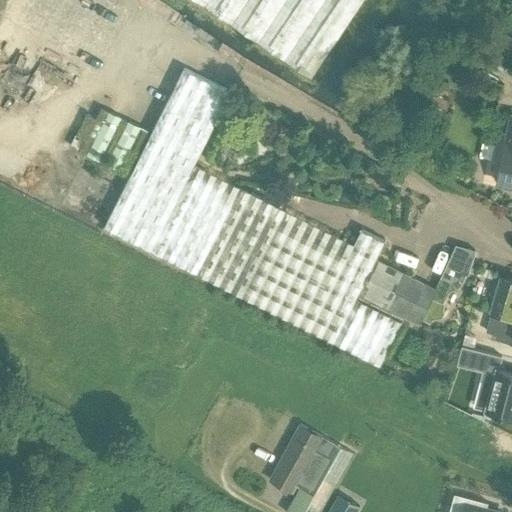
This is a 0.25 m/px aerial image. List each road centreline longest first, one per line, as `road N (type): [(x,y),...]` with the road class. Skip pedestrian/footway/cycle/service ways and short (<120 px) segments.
road 1 (residential): [(256,389),(332,383),(511,462)]
road 2 (residential): [(0,323),(256,389)]
road 3 (residential): [(256,389),(263,329),(240,136)]
road 4 (residential): [(240,136),(304,123),(449,210)]
road 5 (residential): [(240,136),(234,83),(112,0)]
road 6 (residential): [(165,511),(0,426)]
road 7 (residential): [(221,511),(256,389)]
